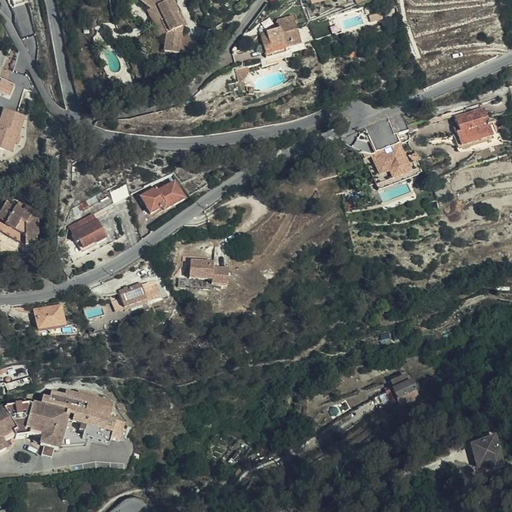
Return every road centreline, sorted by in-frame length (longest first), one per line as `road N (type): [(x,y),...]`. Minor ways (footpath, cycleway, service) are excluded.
road 1 (residential): [(361,120),(340,110),(210,141),(100,135),(70,105),(48,0)]
road 2 (residential): [(0,300),(103,274),(254,169),(361,120)]
road 3 (residential): [(361,120),(511,58)]
